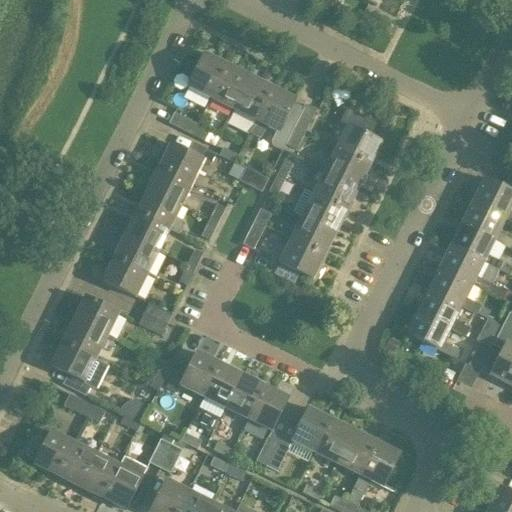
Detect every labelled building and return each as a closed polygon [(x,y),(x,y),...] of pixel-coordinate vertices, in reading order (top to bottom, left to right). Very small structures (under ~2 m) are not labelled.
[(204,55),(187,87),(211,99),(227,66),(204,55)] [(233,110),(248,81),(249,78),(227,66),(211,99),(233,110)] [(249,78),(248,81),(233,110),(255,122),(256,122),(272,89),(249,78)] [(287,117),(295,100),(272,89),(256,122),(255,122),(249,135),(259,140),(267,127),(276,132),(270,142),(272,148),(282,153),(285,146),(285,145),(293,129),(297,122),(297,121),(287,117)] [(293,129),(304,134),(316,111),(305,105),(297,121),(297,122),(293,129)] [(381,143),(369,137),(375,124),(347,110),(340,124),(347,127),(336,150),(369,166),(381,143)] [(192,137),(197,126),(174,114),(169,125),(192,137)] [(197,126),(192,137),(204,143),(209,132),(197,126)] [(304,134),(293,129),(285,145),(285,146),(296,151),(304,134)] [(159,168),(192,185),(203,162),(210,166),(216,155),(192,143),(187,153),(170,145),(159,168)] [(239,157),(223,149),(219,157),(235,165),(239,157)] [(324,173),(357,189),(369,166),(336,150),(324,173)] [(292,165),(284,161),(276,177),(285,181),(292,165)] [(192,185),(159,168),(148,191),(181,207),(192,185)] [(239,183),(261,194),(268,181),(245,170),(239,183)] [(313,195),(346,212),(357,189),(324,173),(313,195)] [(268,193),(276,197),(285,181),(276,177),(268,193)] [(511,186),(509,192),(484,180),(473,202),(505,218),(504,221),(511,224),(511,213),(509,212),(511,205),(511,186)] [(181,207),(148,191),(137,213),(170,229),(169,231),(179,235),(183,226),(182,222),(175,218),(181,207)] [(302,218),(335,234),(346,212),(313,195),(302,218)] [(511,240),(498,234),(504,221),(505,218),(473,202),(462,224),(494,240),(493,242),(504,248),(509,251),(510,249),(511,250),(511,245),(511,246),(511,244),(511,240)] [(207,220),(217,225),(225,209),(215,204),(207,220)] [(254,222),(265,228),(271,216),(260,210),(254,222)] [(158,252),(169,231),(170,229),(137,213),(125,236),(158,252)] [(290,241),(323,257),(335,234),(302,218),(290,241)] [(217,225),(207,220),(199,236),(209,241),(217,225)] [(265,228),(254,222),(242,245),(253,251),(265,228)] [(451,246),(483,262),(483,264),(487,266),(505,276),(510,268),(503,264),(498,261),(504,248),(493,242),(494,240),(462,224),(451,246)] [(158,252),(125,236),(114,258),(147,275),(158,252)] [(314,277),(323,257),(290,241),(280,260),(314,277)] [(483,262),(451,246),(440,268),(472,284),(471,287),(487,295),(492,286),(480,279),(487,266),(483,264),(483,262)] [(185,265),(195,270),(203,255),(193,250),(185,265)] [(147,275),(114,258),(102,282),(136,298),(147,275)] [(195,270),(185,265),(176,282),(186,287),(195,270)] [(464,300),(471,287),(472,284),(440,268),(429,290),(461,306),(460,309),(476,317),(477,315),(487,320),(491,313),(464,300)] [(454,322),(460,309),(461,306),(429,290),(418,312),(450,328),(449,330),(466,338),(470,330),(454,322)] [(507,304),(508,302),(511,296),(500,290),(497,296),(496,298),(507,304)] [(74,321),(106,338),(118,314),(85,297),(74,321)] [(144,315),(167,326),(172,315),(149,304),(144,315)] [(443,343),(449,330),(450,328),(418,312),(407,334),(438,350),(437,351),(454,360),(459,351),(443,343)] [(167,326),(144,315),(138,326),(161,337),(167,326)] [(106,338),(74,321),(62,344),(95,360),(106,338)] [(511,327),(503,323),(494,343),(492,346),(502,351),(490,376),(511,386),(511,327)] [(479,343),(490,349),(492,346),(494,343),(485,338),(480,341),(479,343)] [(479,343),(467,366),(479,372),(490,349),(479,343)] [(108,367),(95,360),(62,344),(51,367),(67,375),(62,386),(86,397),(91,387),(97,390),(108,367)] [(203,398),(219,365),(196,353),(188,370),(178,365),(166,389),(176,394),(180,387),(203,398)] [(226,410),(242,377),(219,365),(203,398),(226,410)] [(158,393),(166,376),(157,372),(149,388),(158,393)] [(226,410),(248,421),(265,388),(242,377),(226,410)] [(288,400),(265,388),(248,421),(243,432),(261,441),(266,430),(271,432),(288,400)] [(86,418),(92,408),(69,396),(64,407),(86,418)] [(124,406),(121,410),(117,415),(123,418),(124,416),(140,425),(149,408),(134,401),(129,403),(124,406)] [(92,408),(86,418),(99,425),(105,414),(92,408)] [(314,454),(331,421),(308,409),(291,442),(314,454)] [(124,416),(123,418),(120,425),(136,433),(140,425),(124,416)] [(331,421),(314,454),(337,465),(354,432),(331,421)] [(354,432),(337,465),(359,476),(360,477),(377,443),(354,432)] [(57,477),(73,444),(51,433),(46,443),(37,438),(32,440),(25,454),(26,458),(36,463),(34,466),(57,477)] [(164,434),(148,464),(159,469),(174,439),(164,434)] [(197,450),(201,443),(185,435),(181,442),(184,444),(197,450)] [(170,475),(182,451),(181,450),(184,444),(181,442),(174,439),(159,469),(170,475)] [(267,439),(255,463),(265,468),(277,444),(267,439)] [(369,511),(364,511),(357,508),(370,482),(383,488),(400,455),(377,443),(360,477),(359,476),(346,503),(347,503),(342,511),(373,511),(371,511),(369,511)] [(80,489),(97,456),(73,444),(57,477),(80,489)] [(217,444),(212,452),(229,460),(233,452),(217,444)] [(277,474),(288,450),(277,444),(265,468),(277,474)] [(103,501),(120,468),(97,456),(80,489),(103,501)] [(120,468),(103,501),(125,511),(126,511),(143,479),(147,471),(124,459),(120,468)] [(213,459),(209,467),(227,476),(231,468),(213,459)] [(241,483),(245,475),(231,468),(227,476),(241,483)] [(179,511),(189,493),(166,481),(150,511),(179,511)] [(302,494),(318,503),(322,494),(306,486),(302,494)] [(511,511),(511,495),(499,489),(488,511),(489,511),(511,511)] [(189,493),(179,511),(208,511),(212,505),(189,493)] [(329,508),(337,511),(342,511),(347,503),(346,503),(334,497),(329,508)]
